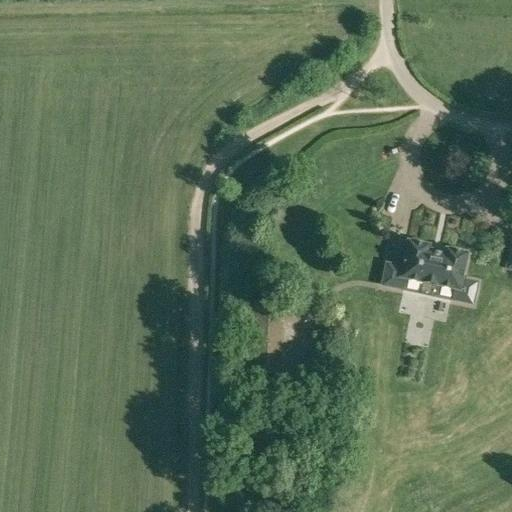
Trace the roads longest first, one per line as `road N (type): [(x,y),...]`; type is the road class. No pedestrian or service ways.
road 1 (track): [(191,511),(197,197),(224,153),(293,112)]
road 2 (unclassified): [(511,129),(431,107),(400,78),(388,47),(386,0)]
